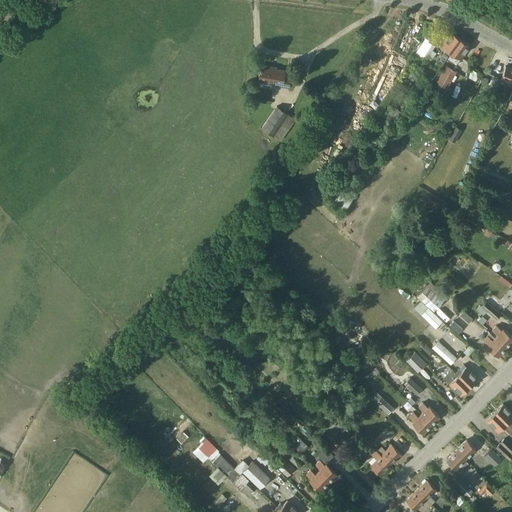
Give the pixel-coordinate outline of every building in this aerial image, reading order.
[(441,46),(446,50),(445,52),(449,55),(460,39),(451,32),(441,46)] [(414,55),(425,63),(436,46),(425,39),(414,55)] [(460,39),(449,55),(450,56),(449,59),(456,65),(469,46),(460,39)] [(260,65),(258,81),(273,83),(273,85),(288,88),(290,77),(284,76),(285,71),(272,69),(272,67),(260,65)] [(457,71),(446,65),(437,83),(448,89),(457,71)] [(511,81),(511,68),(505,66),(501,78),(511,81)] [(275,136),(288,115),(289,114),(277,106),(262,127),(274,136),(275,136)] [(295,120),(288,115),(275,136),(281,140),(295,120)] [(455,143),(462,131),(455,127),(448,139),(455,143)] [(421,301),(414,308),(421,315),(428,308),(421,301)] [(481,305),(487,310),(497,319),(501,314),(486,301),(481,305)] [(428,308),(421,315),(431,324),(438,317),(428,308)] [(511,340),(511,336),(503,328),(502,330),(497,326),(493,330),(498,334),(495,337),(506,347),(511,340)] [(506,347),(495,337),(493,340),(488,336),(484,340),(489,344),(487,346),(498,356),(506,347)] [(438,340),(432,347),(451,364),(457,358),(438,340)] [(433,351),(426,344),(422,348),(429,355),(433,351)] [(416,352),(407,360),(418,372),(427,363),(416,352)] [(478,378),(466,367),(467,366),(463,365),(455,372),(469,387),(478,378)] [(444,378),(450,383),(461,395),(469,387),(455,372),(452,369),(444,378)] [(405,383),(417,394),(422,388),(410,377),(405,383)] [(372,398),(376,402),(388,413),(394,407),(382,396),(377,392),(372,398)] [(424,411),(421,414),(432,424),(440,416),(430,406),(428,407),(423,402),(419,407),(424,411)] [(495,412),(511,428),(511,412),(503,404),(495,412)] [(254,411),(248,419),(255,426),(263,419),(254,411)] [(432,424),(421,414),(419,416),(414,412),(410,416),(414,421),(413,423),(423,433),(432,424)] [(511,431),(511,428),(495,412),(487,420),(498,432),(500,431),(502,433),(505,429),(510,434),(511,431)] [(177,439),(184,432),(193,423),(188,418),(171,435),(176,440),(177,439)] [(356,432),(349,425),(343,419),(338,424),(344,430),(338,437),(348,446),(354,440),(352,437),(356,432)] [(233,480),(241,474),(204,435),(200,440),(203,442),(199,446),(233,480)] [(298,435),(291,443),(302,454),(310,446),(298,435)] [(511,444),(505,438),(497,447),(511,461),(511,444)] [(457,450),(466,459),(476,448),(468,440),(457,450)] [(263,450),(272,458),(274,457),(276,458),(280,454),(269,444),(263,450)] [(382,455),(391,465),(402,454),(392,445),(382,455)] [(502,459),(491,449),(484,457),(494,467),(502,459)] [(466,459),(457,450),(447,460),(456,469),(457,468),(460,471),(469,462),(465,459),(466,459)] [(391,465),(382,455),(377,451),(372,455),(377,460),(371,466),(381,475),(391,465)] [(266,457),(267,456),(263,452),(257,457),(262,462),(266,457)] [(297,453),(291,459),(298,466),(304,460),(297,453)] [(254,460),(243,471),(261,488),(272,478),(254,460)] [(321,469),(318,472),(329,482),(337,473),(327,463),(325,465),(320,460),(316,464),(321,469)] [(320,491),(329,482),(318,472),(316,474),(311,470),(307,474),(311,479),(310,480),(320,491)] [(241,473),(241,474),(233,480),(232,481),(241,489),(245,485),(249,481),(241,473)] [(451,480),(460,490),(468,497),(471,494),(470,493),(473,491),(466,484),(466,483),(457,474),(451,480)] [(249,481),(245,485),(251,491),(256,487),(250,480),(249,481)] [(435,501),(430,496),(437,490),(427,480),(417,490),(432,504),(435,501)] [(486,490),(490,494),(494,490),(487,482),(478,491),(482,494),(486,490)] [(432,504),(417,490),(407,501),(416,510),(424,503),(429,507),(432,504)] [(450,496),(459,505),(465,499),(457,491),(450,496)] [(215,502),(220,506),(227,498),(222,494),(215,502)] [(282,505),(281,503),(277,507),(282,511),(298,511),(287,500),(282,505)]
